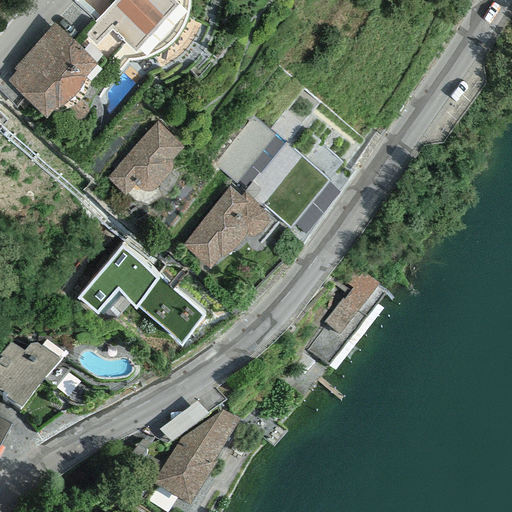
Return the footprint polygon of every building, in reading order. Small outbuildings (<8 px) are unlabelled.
[(114,0),(82,33),(119,69),(128,60),(147,58),(163,52),(174,42),(181,31),(186,21),(189,10),(189,0),(114,0)] [(95,66),(55,28),(7,79),(47,116),(95,66)] [(254,117),(215,163),(290,225),(340,165),(296,129),(318,104),(301,90),(268,129),(254,117)] [(158,126),(110,178),(126,193),(129,191),(145,204),(161,196),(156,188),(172,168),(167,162),(179,147),(158,126)] [(242,203),(230,193),(185,248),(209,267),(218,256),(231,250),(244,235),(255,235),(265,222),(263,211),(246,198),(242,203)] [(123,246),(80,296),(99,313),(116,293),(179,347),(205,316),(123,246)] [(364,275),(309,346),(329,362),(385,291),(364,275)] [(10,339),(0,351),(0,394),(21,411),(60,361),(37,343),(29,344),(24,350),(10,339)] [(171,438),(208,412),(198,398),(161,424),(171,438)] [(235,421),(222,413),(181,442),(157,482),(187,501),(235,421)] [(0,444),(9,426),(0,421),(0,444)]
